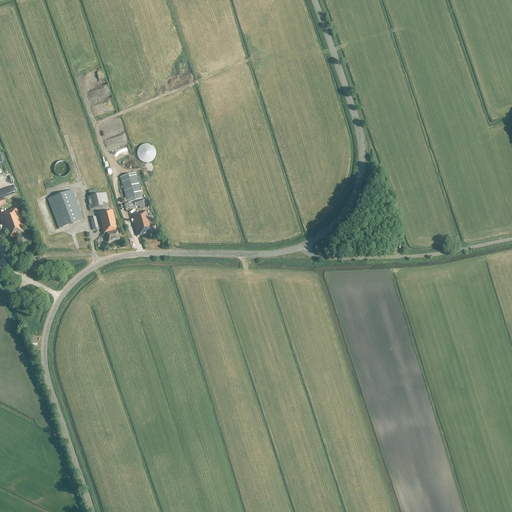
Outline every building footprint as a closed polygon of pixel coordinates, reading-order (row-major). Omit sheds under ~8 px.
[(110,144),(126,140),(125,134),(109,138),(110,144)] [(137,155),(137,158),(139,160),(141,162),(143,163),(146,163),(148,163),(151,162),(153,161),(155,159),(156,156),(156,154),(156,151),(154,149),(153,147),(151,145),(148,145),(146,144),(143,145),(141,146),(139,148),(138,150),(137,153),(137,155)] [(133,209),(132,207),(135,207),(139,206),(140,209),(145,207),(135,173),(120,178),(128,203),(124,205),(125,210),(129,209),(129,210),(133,209)] [(0,185),(12,183),(10,176),(0,178),(0,185)] [(72,190),(48,199),(59,229),(83,220),(72,190)] [(88,194),(89,193),(90,197),(88,198),(90,206),(88,206),(89,211),(96,210),(96,208),(109,205),(106,193),(98,195),(96,190),(88,192),(88,194)] [(21,238),(19,239),(22,247),(32,243),(29,235),(25,237),(24,235),(26,235),(16,208),(0,213),(0,219),(1,219),(2,222),(1,223),(8,241),(20,237),(21,238)] [(108,243),(119,240),(112,211),(99,214),(103,234),(106,233),(108,243)] [(150,227),(154,226),(152,216),(148,217),(146,211),(131,216),(137,237),(152,232),(150,227)] [(93,230),(98,229),(95,217),(90,218),(93,230)]
